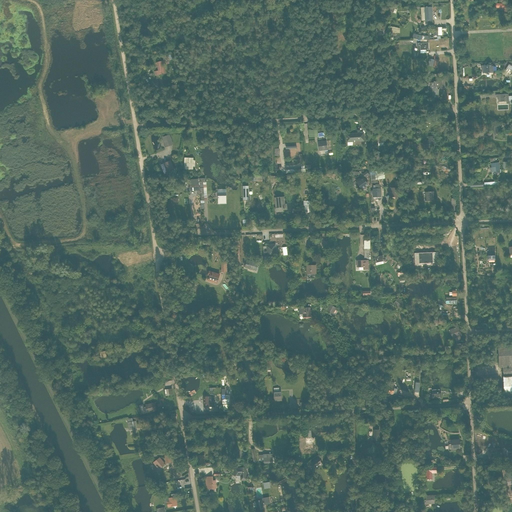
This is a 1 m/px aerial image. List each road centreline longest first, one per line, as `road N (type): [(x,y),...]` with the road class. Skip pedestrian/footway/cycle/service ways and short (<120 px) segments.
road 1 (unclassified): [(461,223),(180,235),(156,261),(182,418)]
road 2 (unclassified): [(469,405),(182,418)]
road 3 (track): [(450,0),(461,223)]
road 4 (track): [(0,346),(82,511)]
road 5 (track): [(122,56),(287,6)]
road 6 (track): [(306,118),(134,127)]
road 7 (track): [(306,118),(455,110)]
road 8 (track): [(156,261),(134,127)]
